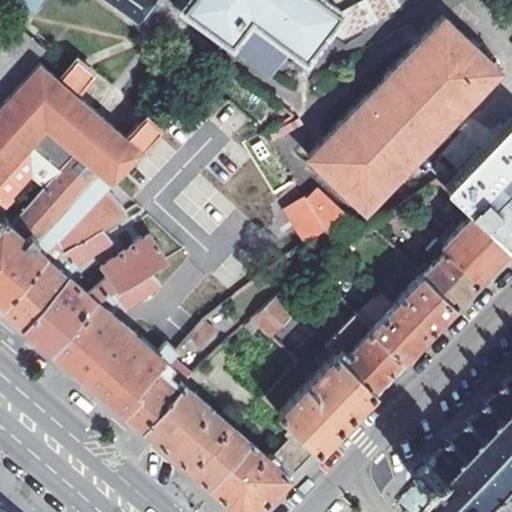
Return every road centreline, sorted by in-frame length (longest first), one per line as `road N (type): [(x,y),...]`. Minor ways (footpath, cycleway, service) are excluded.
road 1 (residential): [(511,290),(339,473)]
road 2 (secondary): [(0,399),(131,511)]
